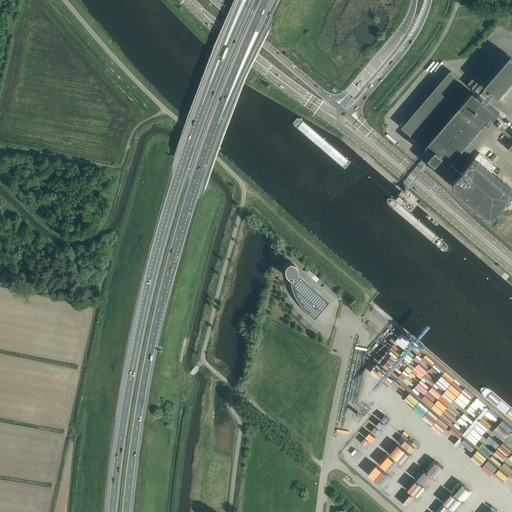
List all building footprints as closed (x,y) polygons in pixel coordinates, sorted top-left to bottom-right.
[(499,99),(511,83),(511,57),(507,62),(487,86),(485,88),(499,99)] [(499,113),(451,72),(405,126),(428,146),(420,155),(434,168),(438,164),(445,170),(489,119),(491,120),(493,119),(494,120),(499,113)] [(455,183),(494,216),(493,217),(494,217),(511,195),(511,190),(475,159),(476,158),(475,158),(454,183),(455,183)] [(426,210),(429,207),(421,201),(419,203),(426,210)] [(330,302),(298,274),(298,273),(298,272),(298,271),(297,269),(297,267),(296,265),(295,264),(294,264),(293,263),(292,263),(291,262),(290,262),(289,262),(288,262),(287,263),(286,264),(286,265),(285,265),(285,267),(284,268),(284,269),(284,271),(285,273),(285,274),(286,276),(287,277),(289,278),(290,279),(291,284),(291,287),(292,290),(294,295),(297,300),(300,304),(303,308),(306,312),(310,316),(314,320),(317,322),(318,322),(315,319),(330,302)] [(336,301),(338,298),(339,299),(341,296),(333,292),(331,294),(333,295),(331,299),(336,301)] [(395,389),(393,393),(401,399),(406,391),(396,385),(395,387),(393,386),(393,388),(395,389)] [(454,394),(468,404),(474,395),(461,385),(454,394)] [(365,401),(367,389),(361,388),(358,400),(365,401)] [(494,423),(491,427),(503,435),(506,431),(494,423)] [(454,443),(470,454),(475,447),(458,434),(451,443),(453,445),(454,443)] [(415,505),(442,467),(432,460),(423,472),(419,469),(411,480),(406,477),(399,487),(404,491),(401,496),(406,500),(407,499),(410,502),(415,505)] [(511,480),(506,475),(502,480),(511,488),(511,480)] [(454,511),(460,503),(462,500),(465,502),(472,491),(464,487),(463,488),(458,485),(458,486),(453,491),(451,489),(449,491),(451,493),(449,496),(445,493),(437,501),(442,506),(433,501),(431,504),(436,509),(430,506),(426,510),(428,511),(427,511),(454,511)]
